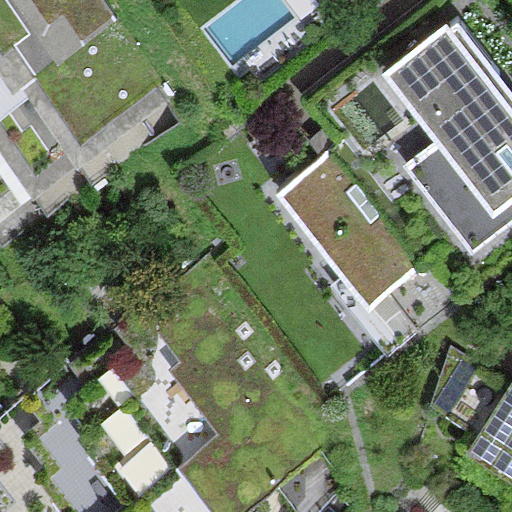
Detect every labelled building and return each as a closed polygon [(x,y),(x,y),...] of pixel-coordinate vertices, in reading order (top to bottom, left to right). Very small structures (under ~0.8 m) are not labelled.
[(0,0),(0,209),(172,100),(107,0),(0,0)] [(453,16),(447,9),(383,57),(441,131),(407,156),(473,244),(511,216),(511,78),(459,11),(453,16)] [(327,147),(283,180),(371,299),(425,259),(337,140),(327,147)] [(212,253),(0,410),(0,511),(235,511),(323,446),(271,381),(298,361),(212,253)] [(511,371),(466,439),(511,470),(511,371)]
